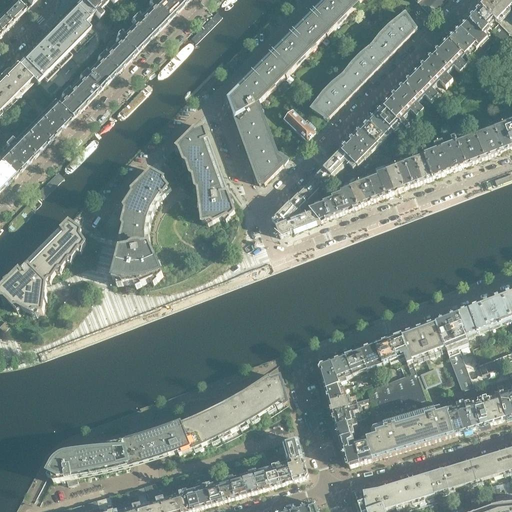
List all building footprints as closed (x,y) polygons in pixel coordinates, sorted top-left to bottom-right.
[(15,0),(18,3),(16,4),(25,13),(37,0),(15,0)] [(103,6),(97,0),(79,0),(82,3),(95,15),(99,20),(103,16),(98,11),(103,6)] [(179,13),(165,0),(163,0),(159,4),(154,0),(153,0),(151,2),(171,22),(179,13)] [(188,5),(182,0),(165,0),(179,13),(188,5)] [(328,39),(333,33),(338,27),(347,19),(353,13),(358,8),(358,7),(363,0),(328,0),(252,77),(270,96),(271,95),(277,90),(276,88),(286,79),(287,79),(287,80),(292,74),(297,68),(306,59),(312,54),(318,49),(317,49),(317,48),(326,38),(328,38),(328,39)] [(413,0),(415,2),(418,5),(421,3),(423,4),(421,7),(431,17),(448,0),(413,0)] [(511,0),(490,0),(482,9),(481,9),(511,39),(511,0)] [(171,22),(151,2),(148,5),(153,10),(147,16),(162,30),(171,22)] [(76,54),(95,35),(85,25),(88,22),(87,21),(88,20),(89,21),(95,15),(82,3),(77,9),(74,6),(55,25),(58,28),(55,31),(54,30),(50,33),(51,34),(49,37),(46,34),(21,59),(24,62),(19,68),(34,84),(34,83),(36,85),(41,80),(46,84),(58,72),(57,71),(58,69),(59,71),(71,59),(67,54),(72,49),(76,54)] [(11,26),(25,13),(16,4),(3,18),(11,26)] [(511,49),(511,39),(481,9),(475,16),(489,29),(498,38),(511,51),(511,49)] [(200,44),(228,16),(229,16),(229,15),(229,14),(229,13),(229,12),(228,11),(227,10),(226,10),(225,10),(224,10),(223,10),(222,10),(221,11),(220,11),(194,38),(194,39),(194,40),(194,41),(195,42),(195,43),(196,43),(196,44),(197,44),(198,44),(199,44),(200,44)] [(162,30),(147,16),(142,22),(137,17),(134,20),(153,39),(162,30)] [(387,62),(415,34),(418,31),(415,27),(414,27),(407,18),(406,16),(399,21),(390,28),(381,38),(373,47),(372,48),(387,62)] [(489,29),(475,16),(468,22),(486,39),(489,36),(486,32),(489,29)] [(0,33),(2,36),(11,26),(3,18),(0,20),(0,33)] [(153,39),(134,20),(131,23),(136,28),(130,34),(145,48),(153,39)] [(486,39),(468,22),(460,30),(479,49),(482,47),(486,51),(489,48),(485,44),(487,41),(486,39)] [(104,43),(112,35),(107,29),(98,38),(104,43)] [(487,57),(479,49),(460,30),(449,42),(464,57),(476,69),(487,57)] [(145,48),(130,34),(125,39),(120,34),(117,37),(118,39),(136,57),(145,48)] [(495,67),(511,51),(498,38),(495,42),(501,48),(498,51),(493,56),(495,59),(491,63),(495,67)] [(136,57),(118,39),(115,42),(119,46),(113,52),(127,66),(136,57)] [(460,61),(464,57),(449,42),(441,50),(464,72),(467,75),(468,73),(466,70),(468,69),(460,61)] [(359,91),(387,62),(372,48),(371,50),(362,57),(352,67),(345,76),(344,77),(359,91)] [(183,50),(156,76),(155,76),(154,77),(154,78),(154,79),(154,80),(154,81),(155,82),(156,83),(157,83),(158,84),(159,84),(159,83),(160,83),(161,83),(161,82),(190,56),(190,55),(191,54),(191,53),(191,52),(190,52),(190,51),(190,50),(189,50),(188,49),(187,49),(186,49),(185,49),(184,49),(183,50)] [(464,72),(441,50),(434,57),(449,72),(453,69),(460,76),(464,72)] [(127,66),(113,52),(107,58),(103,54),(100,58),(118,75),(127,66)] [(449,72),(434,57),(427,65),(449,87),(453,83),(446,76),(449,72)] [(118,75),(100,58),(97,61),(101,64),(95,70),(109,84),(118,75)] [(14,100),(19,94),(21,97),(34,84),(19,68),(16,65),(9,73),(8,73),(6,73),(5,74),(4,74),(0,78),(0,113),(2,116),(16,102),(14,100)] [(449,87),(427,65),(419,72),(435,87),(439,83),(446,91),(449,87)] [(109,84),(95,70),(89,76),(85,73),(82,76),(100,94),(109,84)] [(431,91),(435,87),(419,72),(412,79),(435,102),(438,104),(439,103),(437,100),(439,98),(431,91)] [(100,94),(82,76),(79,79),(83,83),(77,89),(91,103),(100,94)] [(278,155),(259,104),(262,103),(270,96),(252,77),(228,100),(260,187),(263,185),(265,187),(284,168),(285,169),(290,163),(288,161),(288,162),(280,157),(278,155)] [(327,123),(354,96),(359,91),(344,77),(343,78),(333,86),(324,95),(312,111),(323,119),(323,120),(327,123)] [(435,102),(412,79),(405,87),(420,102),(424,98),(431,105),(435,102)] [(420,102),(405,87),(398,94),(421,116),(424,113),(417,106),(420,102)] [(91,103),(77,89),(71,95),(67,91),(64,94),(82,112),(91,103)] [(122,124),(149,97),(150,96),(150,95),(150,94),(150,93),(151,92),(151,91),(150,90),(150,89),(149,89),(148,89),(147,89),(146,89),(145,89),(144,90),(143,90),(142,91),(115,118),(115,119),(115,120),(115,121),(115,122),(115,123),(116,124),(117,124),(117,125),(118,125),(119,125),(120,125),(121,125),(122,124)] [(82,112),(64,94),(61,98),(64,101),(58,107),(73,121),(82,112)] [(421,116),(398,94),(390,101),(406,117),(410,113),(417,120),(421,116)] [(402,120),(406,117),(390,101),(383,109),(399,124),(409,134),(410,132),(408,130),(410,128),(402,120)] [(33,112),(41,105),(38,102),(30,109),(33,112)] [(23,116),(30,109),(26,105),(19,113),(23,116)] [(73,121),(58,107),(56,105),(48,112),(65,129),(73,121)] [(58,136),(41,120),(33,112),(30,109),(23,116),(34,127),(50,144),(58,136)] [(399,124),(383,109),(376,116),(392,132),(399,124)] [(65,129),(48,112),(41,120),(58,136),(65,129)] [(15,124),(23,116),(19,113),(11,120),(15,124)] [(316,131),(307,122),(305,124),(293,113),(284,121),(307,144),(316,135),(314,133),(316,131)] [(501,120),(500,117),(499,113),(490,117),(492,123),(501,120)] [(392,132),(376,116),(369,123),(385,139),(392,132)] [(8,131),(15,124),(11,120),(4,127),(8,131)] [(385,139),(369,123),(362,131),(378,146),(385,139)] [(50,144),(34,127),(26,135),(43,151),(50,144)] [(511,151),(511,147),(504,127),(495,130),(504,154),(511,151)] [(210,146),(208,141),(209,141),(204,130),(196,133),(195,131),(177,149),(178,150),(177,151),(176,151),(176,156),(181,156),(206,147),(210,146)] [(504,154),(495,130),(485,134),(495,158),(504,154)] [(378,146),(362,131),(355,138),(371,153),(378,146)] [(404,145),(411,138),(407,133),(400,140),(404,145)] [(495,158),(485,134),(476,138),(485,161),(495,158)] [(43,151),(26,135),(19,142),(36,159),(43,151)] [(371,153),(355,138),(348,145),(364,160),(371,153)] [(485,161),(476,138),(467,141),(476,165),(485,161)] [(467,168),(458,145),(455,139),(451,140),(453,146),(449,148),(458,172),(467,168)] [(71,174),(72,174),(97,148),(98,147),(98,146),(99,146),(99,145),(99,144),(99,143),(99,142),(99,141),(99,140),(98,140),(97,140),(96,140),(95,140),(94,141),(92,142),(65,168),(64,168),(64,169),(64,170),(64,171),(64,172),(65,173),(65,174),(66,174),(67,175),(68,175),(69,175),(70,175),(71,175),(71,174)] [(397,152),(404,145),(400,140),(393,147),(397,152)] [(36,159),(19,142),(16,145),(11,141),(8,144),(29,165),(36,159)] [(476,165),(467,141),(458,145),(467,168),(476,165)] [(29,165),(8,144),(2,150),(6,155),(23,172),(29,165)] [(458,172),(449,148),(445,149),(443,144),(438,145),(450,175),(458,172)] [(364,160),(348,145),(341,152),(357,167),(364,160)] [(450,175),(438,145),(434,147),(436,152),(432,154),(441,178),(450,175)] [(211,161),(206,147),(181,156),(184,163),(183,169),(188,169),(211,161)] [(441,178),(432,154),(428,156),(426,150),(422,152),(424,158),(433,181),(441,178)] [(315,195),(346,164),(353,171),(357,167),(341,152),(307,187),(315,195)] [(23,172),(6,155),(0,161),(0,162),(16,179),(23,172)] [(433,181),(424,158),(415,162),(424,185),(433,181)] [(216,174),(211,161),(188,169),(190,175),(189,181),(194,182),(216,174)] [(16,179),(0,162),(0,176),(9,186),(16,179)] [(424,185),(415,162),(405,165),(405,166),(414,189),(424,185)] [(414,189),(405,166),(396,169),(405,192),(414,189)] [(405,192),(396,169),(387,173),(396,196),(405,192)] [(58,172),(37,192),(43,198),(63,178),(58,172)] [(150,231),(151,227),(152,220),(154,216),(157,210),(159,206),(163,201),(166,198),(172,193),(164,183),(165,180),(151,173),(132,192),(133,195),(124,208),(126,211),(122,225),(124,228),(120,243),(122,245),(113,282),(122,284),(123,287),(139,286),(142,288),(155,282),(158,283),(164,278),(151,250),(150,243),(150,239),(150,231)] [(396,196),(387,173),(377,176),(378,179),(386,199),(396,196)] [(221,188),(216,174),(194,182),(196,189),(195,189),(194,194),(199,196),(199,200),(213,199),(213,197),(229,196),(228,194),(227,194),(225,187),(221,188)] [(9,186),(0,176),(0,191),(2,193),(9,186)] [(386,199),(378,179),(369,182),(377,203),(386,199)] [(377,203),(369,182),(360,186),(368,206),(377,203)] [(368,206),(360,186),(350,190),(351,190),(358,210),(368,206)] [(291,220),(315,195),(307,187),(272,222),(278,228),(276,229),(280,240),(292,236),(291,234),(294,233),(294,235),(321,224),(312,215),(292,223),(291,220)] [(358,210),(351,190),(341,194),(342,195),(349,214),(358,210)] [(349,214),(342,195),(333,199),(333,201),(340,217),(349,214)] [(42,203),(35,196),(0,229),(0,231),(7,238),(42,203)] [(235,214),(232,206),(234,204),(234,203),(232,200),(230,200),(229,196),(213,197),(213,199),(216,224),(227,218),(230,219),(235,214)] [(216,224),(213,199),(199,200),(200,208),(199,208),(199,213),(201,213),(202,224),(211,223),(214,225),(216,224)] [(340,217),(333,201),(324,204),(325,206),(330,221),(340,217)] [(330,221),(325,206),(310,211),(312,215),(321,224),(330,221)] [(62,271),(69,261),(72,260),(79,251),(83,250),(86,245),(81,237),(82,232),(70,224),(21,273),(0,293),(0,296),(2,301),(5,301),(6,301),(15,310),(18,309),(32,316),(35,314),(44,315),(47,291),(47,286),(46,285),(49,281),(52,281),(59,271),(62,271)] [(511,321),(511,294),(503,298),(511,321)] [(511,321),(503,298),(491,302),(500,326),(511,321)] [(500,326),(491,302),(480,307),(489,330),(500,326)] [(489,330),(480,307),(469,311),(478,334),(489,330)] [(478,334),(469,311),(458,315),(467,338),(478,334)] [(467,338),(458,315),(435,324),(445,350),(462,394),(468,392),(474,390),(459,353),(471,349),(467,338)] [(0,329),(4,334),(10,328),(6,323),(0,328),(0,329)] [(435,324),(402,337),(412,365),(413,367),(426,362),(430,360),(440,356),(439,353),(445,350),(435,324)] [(412,365),(402,337),(391,341),(398,362),(405,359),(408,367),(412,365)] [(398,362),(391,341),(376,347),(383,367),(394,363),(397,371),(401,369),(398,362)] [(383,367),(376,347),(361,353),(368,371),(375,368),(376,370),(383,367)] [(368,371),(361,353),(346,358),(353,379),(361,376),(360,374),(368,371)] [(511,378),(511,354),(478,367),(482,376),(506,367),(511,379),(511,378)] [(353,379),(346,358),(331,364),(338,382),(345,379),(346,382),(353,379)] [(438,383),(430,360),(426,362),(430,373),(417,378),(421,388),(423,392),(427,403),(420,405),(424,418),(435,414),(434,411),(435,411),(426,387),(438,383)] [(340,388),(338,382),(331,364),(321,368),(320,371),(322,378),(326,392),(340,388)] [(420,405),(427,403),(423,392),(421,388),(417,378),(416,374),(371,392),(367,392),(371,410),(373,418),(391,413),(420,405)] [(288,405),(284,392),(280,380),(275,382),(274,380),(271,381),(270,379),(265,382),(278,407),(281,405),(284,408),(288,405)] [(278,407),(265,382),(262,384),(253,390),(244,396),(238,399),(251,424),(260,419),(266,415),(272,411),(278,407)] [(347,399),(345,392),(342,393),(340,388),(326,392),(329,404),(347,399)] [(511,420),(511,413),(507,398),(503,400),(502,395),(498,396),(505,423),(511,420)] [(505,423),(498,396),(493,398),(495,402),(490,404),(497,425),(505,423)] [(251,424),(238,399),(229,404),(223,408),(217,411),(210,414),(223,439),(232,434),(238,431),(244,428),(251,424)] [(358,410),(356,404),(349,406),(347,399),(329,404),(333,417),(358,410)] [(497,425),(490,404),(486,405),(485,400),(480,402),(488,428),(497,425)] [(488,428),(480,402),(476,403),(477,408),(473,409),(480,430),(488,428)] [(480,430),(473,409),(469,410),(467,406),(463,407),(471,433),(480,430)] [(471,433),(463,407),(459,408),(460,413),(456,414),(462,436),(471,433)] [(354,423),(352,417),(359,415),(358,410),(333,417),(336,429),(354,423)] [(462,436),(456,414),(452,415),(450,411),(446,412),(454,438),(462,436)] [(436,415),(435,414),(424,418),(424,419),(395,428),(394,423),(376,428),(376,429),(373,430),(371,434),(372,438),(366,440),(373,463),(454,438),(446,412),(436,415)] [(374,422),(376,428),(394,423),(391,413),(373,418),(374,422)] [(223,439),(210,414),(204,417),(197,420),(191,423),(182,426),(181,426),(190,450),(191,452),(190,452),(190,453),(200,449),(207,446),(213,443),(223,439)] [(351,437),(349,430),(358,428),(356,423),(354,423),(336,429),(339,441),(351,437)] [(162,457),(168,455),(169,458),(182,453),(190,450),(181,426),(182,426),(182,425),(160,433),(140,439),(123,444),(122,440),(111,442),(99,445),(92,447),(84,448),(72,450),(68,452),(65,455),(62,457),(62,459),(60,460),(57,462),(56,464),(54,466),(52,469),(54,484),(68,482),(70,489),(79,486),(79,485),(78,485),(79,485),(78,481),(91,479),(104,477),(116,474),(130,470),(130,468),(129,466),(148,461),(162,457)] [(360,467),(354,447),(351,448),(350,445),(353,444),(351,437),(339,441),(347,468),(350,470),(360,467)] [(373,463),(366,440),(361,441),(362,445),(354,447),(360,467),(373,463)] [(303,460),(301,452),(300,449),(298,442),(281,447),(283,454),(285,454),(288,464),(292,463),(303,460)] [(511,474),(505,453),(474,462),(481,484),(511,474)] [(261,460),(259,455),(259,454),(248,457),(250,464),(261,460)] [(250,464),(248,457),(237,461),(239,467),(250,464)] [(309,478),(303,460),(292,463),(294,468),(289,469),(294,485),(307,481),(307,480),(308,478),(309,478)] [(239,467),(237,461),(225,464),(227,471),(239,467)] [(481,484),(474,462),(443,472),(450,494),(481,484)] [(227,471),(225,464),(213,468),(215,474),(227,471)] [(294,485),(289,469),(289,467),(282,469),(281,464),(276,465),(282,488),(294,485)] [(282,488),(276,465),(271,467),(273,472),(266,474),(271,491),(282,488)] [(215,474),(213,468),(202,471),(204,478),(215,474)] [(204,478),(202,471),(191,474),(193,481),(204,478)] [(271,491),(266,474),(259,476),(258,471),(253,472),(259,495),(271,491)] [(259,495),(253,472),(248,473),(249,479),(243,481),(248,498),(259,495)] [(450,494),(443,472),(429,476),(419,479),(411,481),(420,509),(437,504),(435,498),(450,494)] [(193,481),(191,474),(179,478),(181,485),(193,481)] [(248,498),(243,481),(236,483),(234,477),(230,479),(236,501),(248,498)] [(181,485),(179,478),(167,481),(169,488),(181,485)] [(236,501),(230,479),(225,480),(226,485),(220,487),(225,505),(236,501)] [(169,488),(167,481),(156,485),(158,492),(169,488)] [(411,511),(420,509),(411,481),(378,491),(385,511),(387,511),(396,509),(396,511),(411,511)] [(225,505),(220,487),(213,489),(211,484),(206,485),(213,508),(225,505)] [(158,492),(156,485),(144,488),(146,495),(158,492)] [(213,508),(206,485),(202,487),(203,492),(196,494),(201,511),(213,508)] [(146,495),(144,488),(133,492),(135,499),(146,495)] [(199,511),(201,511),(196,494),(190,496),(188,491),(183,492),(189,511),(199,511)] [(385,511),(378,491),(358,495),(361,503),(358,505),(360,511),(385,511)] [(135,499),(133,492),(121,495),(123,502),(135,499)] [(189,511),(183,492),(178,493),(180,499),(173,501),(176,511),(189,511)] [(511,511),(511,493),(511,494),(495,497),(497,506),(492,507),(492,508),(480,511),(511,511)] [(123,502),(121,495),(110,499),(112,505),(123,502)] [(176,511),(173,501),(166,503),(165,497),(160,499),(164,511),(176,511)] [(112,505),(110,499),(98,502),(100,509),(112,505)] [(164,511),(160,499),(155,500),(157,505),(150,507),(151,511),(164,511)] [(90,511),(100,509),(98,502),(87,506),(88,511),(90,511)]
